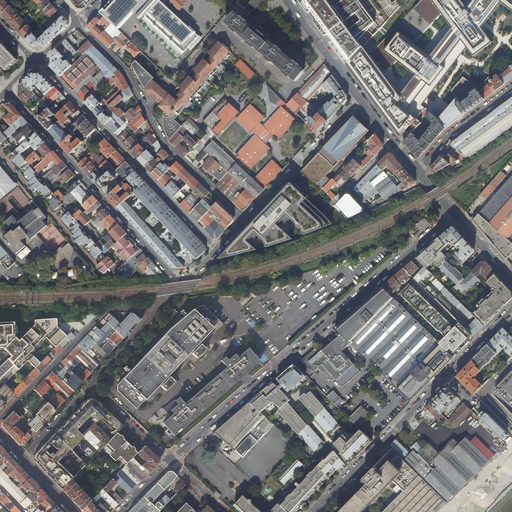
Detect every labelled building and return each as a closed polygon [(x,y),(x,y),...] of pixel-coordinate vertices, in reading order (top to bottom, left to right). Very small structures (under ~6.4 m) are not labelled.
[(10,6),(4,0),(1,0),(0,1),(0,12),(2,14),(10,6)] [(43,11),(51,4),(47,0),(45,0),(38,7),(43,11)] [(112,23),(120,30),(148,0),(112,0),(101,12),(105,16),(112,23)] [(191,50),(202,38),(160,0),(158,0),(143,17),(182,53),(188,47),(191,50)] [(171,0),(176,4),(176,5),(181,9),(186,4),(184,3),(186,0),(171,0)] [(257,7),(263,1),(261,0),(238,0),(237,2),(245,9),(249,12),(257,7)] [(299,0),(309,13),(312,11),(314,14),(318,19),(315,21),(326,36),(329,34),(331,37),(331,38),(331,39),(332,39),(333,39),(334,40),(331,43),(346,64),(363,46),(359,43),(357,40),(373,24),(375,22),(358,0),(342,0),(333,7),(330,3),(327,0),(299,0)] [(370,56),(385,75),(400,61),(423,79),(406,102),(403,107),(413,115),(469,45),(476,55),(496,40),(485,26),(506,2),(511,6),(511,0),(422,0),(415,8),(430,23),(444,11),(456,27),(433,55),(418,43),(422,40),(402,23),(370,56)] [(385,9),(390,17),(399,7),(400,7),(398,3),(399,2),(397,0),(396,0),(390,5),(388,2),(391,0),(377,0),(380,3),(381,2),(386,8),(385,9)] [(28,25),(10,6),(2,14),(13,26),(20,33),(28,25)] [(39,31),(59,12),(58,11),(35,32),(26,40),(33,47),(37,46),(38,46),(41,46),(43,47),(45,48),(69,25),(69,22),(63,16),(46,32),(46,33),(39,39),(37,36),(40,33),(40,32),(39,31)] [(299,65),(300,64),(294,59),(293,60),(281,51),(282,50),(282,49),(277,44),(276,45),(275,46),(263,36),(264,35),(265,35),(259,30),(258,30),(257,31),(245,22),(246,20),(247,20),(241,15),(240,16),(240,17),(234,12),(226,22),(232,27),(231,28),(236,32),(237,31),(249,41),(248,42),(255,47),(255,46),(267,56),(266,57),(272,62),(273,61),(285,70),(284,71),(290,76),(291,75),(297,80),(305,70),(299,65)] [(98,38),(112,23),(105,16),(101,20),(98,23),(100,26),(101,24),(103,22),(107,26),(106,27),(106,28),(105,27),(102,31),(99,28),(100,27),(97,24),(91,31),(98,38)] [(101,20),(97,17),(87,27),(89,29),(91,31),(97,24),(98,23),(101,20)] [(258,30),(246,20),(245,22),(257,31),(258,30)] [(98,38),(109,48),(115,42),(123,34),(120,30),(112,23),(98,38)] [(35,32),(28,25),(20,33),(23,37),(26,40),(35,32)] [(124,41),(127,38),(123,34),(115,42),(122,49),(123,49),(131,41),(129,39),(126,42),(124,41)] [(276,45),(264,35),(263,36),(275,46),(276,45)] [(51,54),(52,56),(52,59),(52,60),(52,63),(51,66),(61,76),(73,65),(70,63),(74,59),(76,61),(93,45),(88,40),(78,50),(67,38),(51,54)] [(0,63),(6,70),(18,60),(0,40),(0,63)] [(136,57),(141,51),(131,41),(123,49),(125,50),(127,48),(136,57)] [(229,53),(231,50),(225,45),(222,47),(216,42),(209,51),(215,57),(217,58),(212,63),(210,62),(204,57),(194,69),(200,74),(202,75),(197,81),(196,80),(189,74),(179,86),(186,92),(187,93),(182,98),(181,97),(179,99),(177,99),(174,96),(172,95),(170,95),(170,93),(164,88),(163,89),(154,99),(154,100),(154,101),(165,111),(165,115),(165,117),(165,121),(165,124),(166,130),(168,135),(172,139),(183,126),(175,119),(186,107),(188,109),(193,103),(191,101),(203,87),(206,90),(212,83),(208,81),(218,69),(221,72),(226,66),(223,63),(231,54),(229,53)] [(93,45),(76,61),(73,65),(61,76),(85,102),(98,90),(105,84),(108,81),(119,70),(93,45)] [(411,125),(417,118),(413,115),(403,107),(406,102),(385,75),(370,56),(363,46),(346,64),(400,137),(406,131),(411,125)] [(294,59),(282,50),(281,51),(293,60),(294,59)] [(149,72),(137,61),(132,66),(141,82),(141,83),(142,83),(143,83),(143,82),(145,84),(141,88),(144,91),(154,79),(148,73),(149,72)] [(308,101),(324,84),(332,75),(325,64),(298,92),(308,101)] [(502,72),(498,75),(505,84),(511,78),(511,65),(509,67),(510,68),(504,74),(502,72)] [(108,101),(105,99),(103,100),(109,106),(130,87),(123,75),(119,70),(108,81),(112,85),(116,82),(120,89),(108,101)] [(491,82),(489,84),(495,92),(505,84),(498,75),(495,70),(493,73),(495,76),(495,79),(494,80),(492,79),(491,78),(491,79),(490,80),(490,81),(491,81),(491,82)] [(37,95),(39,93),(35,88),(36,87),(35,86),(37,84),(46,94),(45,94),(46,95),(55,87),(42,73),(40,74),(38,74),(35,73),(33,73),(24,81),(37,95)] [(154,99),(163,89),(164,81),(157,75),(154,79),(144,91),(154,99)] [(348,95),(332,75),(324,84),(326,86),(330,92),(332,90),(335,94),(336,96),(331,102),(329,100),(319,111),(328,121),(348,100),(348,95)] [(486,86),(479,92),(485,99),(495,92),(489,84),(486,80),(484,83),(486,86)] [(37,95),(24,81),(20,85),(20,87),(20,90),(20,93),(19,94),(27,102),(30,99),(35,104),(41,99),(37,95)] [(105,84),(113,91),(116,88),(112,85),(108,81),(105,84)] [(277,100),(282,99),(269,86),(267,84),(268,95),(269,101),(276,104),(277,100)] [(61,99),(64,96),(55,87),(46,95),(43,97),(41,99),(48,106),(59,96),(61,99)] [(130,97),(133,93),(130,87),(109,106),(109,107),(116,114),(120,118),(125,113),(120,107),(118,109),(117,107),(116,108),(114,107),(124,98),(125,99),(127,97),(128,98),(130,97)] [(461,103),(460,101),(456,104),(464,115),(485,99),(479,92),(478,90),(477,88),(470,93),(471,96),(461,103)] [(105,99),(98,90),(85,102),(93,111),(103,100),(101,98),(99,100),(96,97),(100,94),(105,99)] [(310,124),(309,124),(314,129),(317,133),(328,121),(319,111),(308,101),(298,92),(287,104),(306,122),(307,121),(313,114),(317,116),(310,124)] [(511,97),(454,142),(451,144),(458,150),(467,158),(511,125),(511,97)] [(240,112),(225,98),(204,121),(219,135),(240,112)] [(55,114),(48,106),(41,99),(35,104),(30,109),(32,111),(39,105),(44,111),(39,116),(37,114),(36,115),(49,130),(55,125),(52,121),(52,120),(51,118),(55,114)] [(464,115),(456,104),(452,99),(438,119),(445,129),(464,115)] [(68,112),(72,117),(79,110),(70,101),(55,115),(56,115),(60,120),(64,125),(70,119),(63,112),(67,109),(68,109),(66,111),(68,113),(68,112)] [(5,118),(12,126),(23,116),(11,103),(10,103),(8,104),(4,104),(12,112),(5,118)] [(253,131),(256,134),(236,155),(251,169),(271,148),(266,143),(274,135),(279,139),(297,120),(282,106),(264,125),(261,122),(265,118),(250,104),(236,118),(251,132),(253,131)] [(108,117),(104,112),(99,117),(106,124),(116,114),(109,107),(106,110),(111,116),(110,118),(109,116),(108,117)] [(125,115),(131,122),(139,114),(133,108),(125,115)] [(427,112),(429,114),(430,112),(426,108),(420,115),(422,117),(427,112)] [(81,112),(79,110),(72,117),(74,119),(81,112)] [(135,133),(139,129),(148,120),(143,111),(139,114),(131,122),(128,125),(128,126),(129,127),(131,129),(135,133)] [(430,130),(423,137),(424,137),(431,144),(445,129),(438,119),(430,112),(429,114),(426,117),(433,122),(433,125),(429,129),(430,130)] [(88,120),(83,114),(75,122),(74,123),(78,128),(79,128),(88,120)] [(117,121),(122,126),(125,123),(120,118),(116,114),(106,124),(114,133),(115,132),(119,129),(115,124),(117,121)] [(356,114),(307,165),(324,181),(326,179),(329,182),(330,181),(333,178),(340,171),(343,168),(353,157),(356,154),(366,144),(374,135),(376,133),(362,114),(356,114)] [(17,134),(18,135),(29,126),(30,124),(23,116),(12,126),(4,133),(8,138),(21,126),(23,128),(17,134)] [(192,138),(195,134),(200,128),(189,118),(183,126),(172,139),(170,140),(169,142),(176,148),(181,142),(184,138),(188,134),(192,138)] [(407,132),(406,131),(400,137),(405,142),(413,133),(417,128),(421,123),(417,118),(411,125),(413,126),(413,128),(411,130),(410,129),(407,132)] [(74,123),(70,119),(64,125),(72,134),(74,132),(78,128),(74,123)] [(62,126),(71,135),(72,134),(64,125),(60,120),(58,122),(55,125),(49,130),(62,144),(69,137),(60,128),(62,126)] [(87,136),(88,137),(96,129),(88,120),(79,128),(86,135),(84,136),(85,137),(87,136)] [(422,123),(421,123),(417,128),(420,131),(426,124),(423,121),(422,123)] [(118,136),(128,126),(128,125),(125,123),(122,126),(119,129),(115,132),(118,136)] [(36,134),(29,126),(18,135),(17,136),(14,139),(21,147),(28,141),(36,134)] [(131,136),(128,133),(131,129),(129,127),(126,130),(125,130),(121,134),(122,135),(120,137),(124,142),(131,136)] [(7,140),(8,138),(4,133),(1,130),(0,128),(0,143),(2,144),(3,142),(4,143),(3,144),(3,145),(3,146),(4,147),(5,147),(6,146),(11,143),(8,140),(8,141),(7,140)] [(142,132),(139,129),(135,133),(134,134),(137,136),(137,137),(142,132)] [(72,139),(76,135),(74,132),(72,134),(71,135),(69,137),(62,144),(71,153),(83,142),(80,138),(74,144),(71,142),(72,141),(72,139)] [(148,145),(150,148),(157,141),(155,138),(156,137),(154,134),(153,135),(151,134),(152,133),(151,132),(150,133),(145,138),(144,139),(143,140),(145,143),(148,145)] [(32,145),(37,150),(39,148),(45,143),(46,142),(38,133),(36,134),(28,141),(21,147),(18,150),(21,154),(22,154),(32,145)] [(364,162),(356,154),(353,157),(364,168),(383,148),(384,143),(376,133),(374,135),(368,141),(370,143),(370,144),(370,145),(371,146),(368,148),(370,149),(366,153),(369,156),(364,162)] [(416,136),(413,133),(405,142),(417,156),(421,156),(431,144),(424,137),(423,138),(420,141),(415,137),(416,136)] [(201,140),(195,134),(192,138),(188,134),(184,138),(194,148),(198,143),(201,140)] [(139,144),(134,139),(131,136),(124,142),(124,143),(131,151),(139,144)] [(101,157),(94,149),(90,153),(91,154),(93,155),(94,157),(101,165),(107,160),(111,156),(117,150),(105,139),(98,146),(104,154),(101,157)] [(151,149),(157,155),(158,154),(163,148),(162,147),(158,140),(157,141),(150,148),(148,149),(150,151),(151,149)] [(184,146),(181,142),(176,148),(185,157),(192,149),(190,147),(187,150),(184,147),(184,146)] [(53,152),(45,143),(39,148),(45,156),(43,157),(45,159),(53,152)] [(147,151),(139,143),(139,144),(131,151),(138,159),(147,151)] [(234,167),(210,144),(196,159),(200,162),(208,153),(212,157),(203,165),(213,175),(220,181),(229,172),(234,167)] [(160,160),(162,162),(169,154),(163,148),(158,154),(160,156),(156,160),(154,158),(146,167),(152,173),(158,167),(160,164),(159,162),(160,160)] [(118,164),(120,166),(126,160),(117,151),(117,150),(111,156),(113,158),(113,160),(116,164),(118,164)] [(155,157),(148,150),(147,151),(138,159),(146,167),(154,158),(155,157)] [(459,159),(461,161),(467,158),(458,150),(454,154),(452,152),(448,156),(448,157),(446,160),(450,164),(459,159)] [(62,202),(55,193),(49,187),(46,183),(44,184),(42,182),(43,181),(42,180),(41,179),(40,179),(37,176),(39,175),(38,173),(34,169),(32,167),(29,162),(26,159),(22,154),(21,154),(19,156),(18,154),(19,154),(16,151),(13,154),(12,155),(12,156),(12,157),(13,157),(14,158),(15,157),(16,158),(14,159),(14,161),(18,166),(20,165),(22,167),(21,168),(26,173),(27,173),(28,175),(27,177),(31,182),(29,183),(32,186),(33,184),(36,187),(34,188),(37,191),(38,190),(43,195),(44,194),(46,196),(46,197),(51,202),(53,204),(51,205),(55,210),(57,210),(58,209),(60,211),(59,212),(60,213),(60,214),(61,214),(62,214),(63,214),(65,216),(63,218),(63,220),(67,224),(69,222),(71,225),(73,228),(72,229),(76,235),(75,236),(77,239),(78,238),(81,240),(79,241),(81,244),(83,243),(87,248),(89,247),(91,250),(93,252),(92,253),(96,258),(98,258),(99,257),(100,258),(99,259),(99,260),(100,261),(101,261),(102,261),(103,261),(103,262),(99,265),(105,272),(113,265),(107,257),(106,258),(105,257),(106,257),(103,254),(102,254),(101,253),(103,251),(102,250),(97,244),(90,236),(89,238),(87,235),(87,234),(86,233),(85,233),(84,233),(82,230),(84,228),(83,228),(83,227),(82,226),(78,221),(77,220),(73,216),(70,212),(69,213),(67,210),(65,207),(64,207),(62,205),(64,204),(62,202)] [(42,159),(35,151),(26,159),(29,162),(32,167),(34,169),(36,167),(33,163),(36,160),(38,161),(39,160),(40,160),(42,159)] [(51,156),(58,164),(63,160),(54,151),(53,152),(45,159),(36,167),(34,169),(38,173),(53,160),(50,157),(51,156)] [(388,166),(394,173),(395,173),(403,166),(391,153),(389,153),(378,164),(383,170),(388,166)] [(89,159),(86,156),(79,164),(83,168),(91,161),(93,159),(94,157),(93,155),(89,159)] [(449,165),(450,164),(446,160),(441,156),(431,168),(431,172),(435,177),(437,175),(436,173),(440,170),(445,167),(448,166),(449,165)] [(93,159),(99,167),(100,166),(101,165),(94,157),(93,159)] [(364,168),(353,157),(343,168),(345,169),(351,175),(354,178),(364,168)] [(274,158),(254,179),(264,189),(284,167),(274,158)] [(67,166),(63,160),(58,164),(52,170),(57,175),(61,171),(67,166)] [(113,173),(116,170),(107,160),(101,165),(100,166),(104,170),(103,171),(96,170),(90,176),(96,183),(97,182),(110,171),(113,173)] [(127,178),(135,171),(126,160),(120,166),(116,170),(113,173),(122,183),(124,182),(127,178)] [(97,169),(91,161),(83,168),(90,176),(96,170),(97,169)] [(176,174),(174,177),(175,178),(176,176),(178,175),(184,168),(177,161),(171,167),(171,168),(176,174)] [(164,165),(161,163),(160,164),(158,167),(165,174),(168,171),(171,168),(171,167),(169,166),(167,168),(166,167),(167,166),(167,165),(167,164),(166,164),(165,164),(164,165)] [(256,198),(264,189),(254,179),(237,163),(234,167),(229,172),(256,198)] [(0,200),(18,186),(0,164),(0,181),(2,184),(0,186),(0,200)] [(375,187),(376,187),(389,177),(386,174),(383,170),(378,164),(356,187),(356,190),(362,197),(375,187)] [(324,181),(307,165),(302,170),(313,181),(322,190),(323,188),(325,187),(329,182),(326,179),(324,181)] [(401,184),(393,175),(392,175),(390,178),(401,191),(415,184),(416,181),(403,166),(395,173),(398,176),(397,177),(399,180),(400,179),(403,182),(401,184)] [(159,181),(165,174),(158,167),(152,173),(159,181)] [(178,175),(187,183),(193,176),(184,168),(178,175)] [(75,175),(70,169),(64,174),(61,177),(63,179),(62,181),(61,181),(61,182),(62,183),(63,183),(58,187),(59,189),(71,178),(75,175)] [(346,180),(351,175),(345,169),(340,174),(346,180)] [(57,175),(52,170),(42,178),(50,187),(60,178),(61,177),(64,174),(61,171),(57,175)] [(113,173),(110,171),(97,182),(103,189),(102,190),(108,196),(122,184),(122,183),(113,173)] [(134,188),(136,191),(145,182),(146,182),(135,171),(127,178),(131,182),(130,183),(131,184),(132,183),(135,187),(134,188)] [(167,175),(170,173),(168,171),(165,174),(159,181),(165,188),(172,180),(175,178),(174,177),(172,175),(171,175),(172,177),(171,179),(167,175)] [(480,195),(485,199),(506,176),(500,171),(480,195)] [(256,198),(229,172),(220,181),(216,186),(241,210),(245,210),(256,198)] [(316,192),(299,174),(219,259),(219,261),(261,250),(282,244),(292,241),(308,236),(322,231),(351,219),(349,217),(346,214),(342,209),(338,205),(333,200),(332,198),(330,195),(323,188),(322,190),(313,181),(312,183),(314,185),(319,189),(316,192)] [(341,186),(346,180),(340,174),(335,180),(337,182),(341,186)] [(473,216),(471,218),(507,259),(511,252),(511,175),(475,218),(473,216)] [(192,187),(195,190),(201,183),(193,176),(187,183),(185,186),(184,187),(187,190),(190,187),(191,188),(192,187)] [(399,192),(389,177),(376,187),(379,190),(385,199),(399,192)] [(329,191),(337,182),(335,180),(333,178),(330,181),(329,182),(325,187),(329,191)] [(69,190),(71,193),(83,183),(79,179),(70,187),(71,188),(69,190)] [(179,188),(172,180),(165,188),(174,197),(184,187),(182,186),(182,185),(179,188)] [(125,184),(124,182),(122,183),(122,184),(125,187),(129,191),(132,195),(134,193),(132,191),(132,188),(129,184),(125,184)] [(163,200),(145,182),(136,191),(135,192),(152,210),(163,200)] [(84,191),(87,188),(83,183),(71,193),(70,194),(68,196),(62,202),(64,204),(70,212),(73,216),(77,213),(70,204),(77,198),(83,205),(91,198),(84,191)] [(195,190),(199,194),(205,188),(201,183),(195,190)] [(118,193),(125,187),(122,184),(108,196),(118,207),(126,200),(132,195),(129,191),(122,198),(118,193)] [(379,190),(376,187),(375,187),(362,197),(365,200),(379,190)] [(199,194),(204,199),(207,195),(210,192),(205,188),(199,194)] [(68,196),(67,195),(66,194),(64,195),(59,189),(55,193),(62,202),(68,196)] [(193,203),(196,199),(195,198),(191,194),(187,198),(193,203)] [(83,205),(88,210),(98,200),(93,195),(91,198),(83,205)] [(210,198),(207,195),(204,199),(200,203),(209,212),(210,210),(212,208),(208,204),(210,202),(208,201),(210,198)] [(348,211),(346,214),(349,217),(361,211),(361,208),(351,196),(347,196),(338,205),(342,209),(345,207),(348,211)] [(193,203),(187,198),(181,204),(190,214),(191,213),(199,221),(201,219),(208,213),(209,212),(200,203),(196,199),(193,203)] [(32,206),(31,207),(33,209),(18,222),(13,215),(6,221),(13,230),(6,236),(13,244),(11,246),(18,253),(27,246),(25,244),(48,225),(43,220),(47,217),(32,200),(29,202),(32,206)] [(94,212),(102,205),(98,200),(88,210),(86,212),(77,220),(78,221),(80,219),(84,223),(82,226),(83,227),(88,223),(92,220),(87,214),(92,210),(94,212)] [(142,219),(126,200),(118,207),(135,226),(142,219)] [(170,208),(163,200),(152,210),(160,218),(170,208)] [(222,221),(219,217),(217,220),(226,229),(234,221),(234,217),(229,212),(230,211),(219,201),(212,208),(220,216),(224,220),(222,221)] [(97,216),(110,231),(119,224),(105,208),(97,216)] [(182,221),(170,208),(160,218),(172,231),(182,221)] [(81,209),(77,213),(73,216),(77,220),(86,212),(85,210),(83,212),(81,209)] [(209,214),(208,213),(201,219),(208,227),(214,221),(208,215),(209,214)] [(415,225),(420,231),(422,229),(429,223),(425,217),(415,225)] [(150,227),(142,219),(135,226),(142,234),(150,227)] [(226,229),(217,220),(216,219),(214,221),(208,227),(205,230),(213,239),(217,239),(226,229)] [(194,234),(182,221),(172,231),(184,244),(194,234)] [(102,239),(88,223),(83,227),(83,228),(84,228),(97,243),(101,240),(102,239)] [(110,232),(119,241),(127,233),(119,224),(110,231),(110,232)] [(453,242),(456,245),(465,237),(455,226),(452,226),(440,237),(447,245),(450,242),(450,241),(451,240),(451,238),(452,238),(454,240),(453,242)] [(157,235),(150,227),(142,234),(149,242),(157,235)] [(127,255),(126,253),(126,252),(128,253),(129,253),(130,252),(130,251),(131,250),(130,250),(130,249),(131,248),(133,250),(137,246),(136,244),(137,243),(127,233),(119,241),(116,244),(114,245),(116,248),(115,249),(115,250),(116,252),(120,257),(121,257),(122,258),(123,258),(127,255)] [(106,245),(101,240),(97,243),(97,244),(102,250),(103,251),(105,253),(114,245),(116,244),(107,234),(104,237),(109,243),(106,245)] [(198,259),(207,249),(206,246),(194,234),(184,244),(198,259)] [(163,242),(157,235),(149,242),(156,249),(163,242)] [(472,287),(480,278),(477,276),(472,271),(463,281),(462,279),(464,278),(461,274),(462,273),(456,268),(455,269),(444,258),(447,256),(441,251),(447,245),(440,237),(416,258),(422,263),(425,267),(426,267),(430,263),(431,263),(433,261),(446,273),(457,284),(454,288),(461,295),(466,289),(467,290),(471,286),(472,287)] [(459,250),(455,254),(463,263),(474,252),(474,248),(465,237),(456,245),(459,248),(460,247),(462,249),(463,249),(462,251),(461,251),(460,251),(459,250)] [(175,268),(185,266),(163,242),(156,249),(171,267),(175,268)] [(0,261),(0,262),(9,255),(3,248),(0,244),(0,261)] [(136,260),(144,253),(145,253),(142,249),(118,269),(120,271),(126,279),(129,278),(135,272),(139,267),(141,265),(136,260)] [(148,258),(144,253),(136,260),(141,265),(148,258)] [(9,258),(11,257),(9,255),(0,262),(4,265),(8,270),(16,263),(14,260),(13,262),(9,258)] [(157,274),(156,274),(156,273),(153,270),(157,266),(149,257),(148,258),(141,265),(139,267),(145,273),(147,271),(149,274),(157,274)] [(420,267),(413,260),(404,268),(411,275),(420,267)] [(482,261),(472,271),(477,276),(480,273),(481,274),(482,273),(489,280),(496,273),(486,262),(482,261)] [(429,273),(430,272),(430,271),(426,267),(425,267),(423,269),(415,278),(447,309),(460,322),(475,336),(485,326),(477,317),(474,320),(473,319),(472,320),(473,322),(470,325),(428,284),(426,285),(423,282),(422,283),(420,281),(428,272),(429,273)] [(410,276),(412,275),(411,275),(404,268),(394,276),(401,284),(403,282),(404,283),(407,281),(405,279),(406,278),(408,280),(411,278),(410,276)] [(116,274),(120,279),(126,279),(120,271),(116,274)] [(489,280),(488,281),(493,286),(491,288),(493,290),(485,298),(484,297),(475,306),(478,309),(473,314),(474,315),(477,317),(485,326),(501,309),(500,309),(506,302),(507,303),(511,298),(511,291),(496,273),(489,280)] [(471,318),(474,315),(473,314),(473,313),(433,275),(430,279),(432,281),(434,278),(435,279),(433,282),(469,318),(470,317),(471,318)] [(400,287),(402,284),(401,284),(394,276),(382,287),(391,295),(393,292),(394,293),(397,290),(394,288),(395,287),(397,290),(400,287)] [(446,337),(454,328),(451,325),(452,324),(410,283),(400,293),(443,335),(443,334),(446,337)] [(440,343),(431,334),(394,298),(391,295),(382,287),(335,328),(347,339),(351,344),(378,370),(397,389),(441,344),(440,343)] [(169,329),(132,369),(117,385),(117,390),(136,408),(145,399),(149,403),(159,391),(163,395),(174,383),(174,376),(191,357),(195,361),(207,348),(207,342),(226,321),(205,302),(193,310),(169,329)] [(178,313),(173,308),(171,310),(174,312),(169,317),(172,319),(178,313)] [(89,313),(83,319),(88,324),(99,312),(89,313)] [(14,335),(13,323),(0,324),(0,346),(3,347),(11,355),(8,358),(18,369),(28,360),(36,368),(41,362),(30,352),(46,337),(56,347),(59,344),(67,336),(56,325),(57,318),(35,319),(35,323),(18,339),(14,335)] [(101,324),(99,322),(97,325),(96,326),(104,334),(111,326),(107,322),(101,329),(99,326),(101,324)] [(454,357),(475,336),(460,322),(454,328),(446,337),(440,343),(441,344),(454,357)] [(100,338),(104,334),(96,326),(92,330),(100,338)] [(114,329),(111,326),(104,334),(100,338),(95,343),(98,345),(102,349),(105,346),(103,344),(107,340),(115,348),(123,338),(116,331),(113,334),(111,332),(114,329)] [(506,350),(511,356),(511,355),(511,336),(504,328),(488,344),(497,353),(498,354),(503,348),(504,347),(502,346),(505,344),(506,345),(505,347),(507,348),(506,350)] [(97,358),(102,362),(108,355),(102,349),(98,345),(95,343),(100,338),(92,330),(80,342),(78,344),(89,354),(93,358),(97,354),(99,356),(97,358)] [(72,338),(73,339),(75,337),(71,332),(67,336),(59,344),(62,347),(72,338)] [(357,367),(343,351),(351,344),(347,339),(345,341),(341,337),(319,355),(316,351),(310,356),(304,361),(314,373),(320,368),(322,371),(326,368),(334,377),(339,382),(357,367)] [(50,353),(55,358),(58,354),(64,348),(62,347),(59,344),(56,347),(50,353)] [(91,373),(99,364),(93,358),(89,354),(78,344),(70,353),(81,363),(91,373)] [(454,357),(441,344),(397,389),(398,390),(410,402),(454,357)] [(492,358),(497,353),(488,344),(472,360),(482,369),(487,364),(489,362),(488,361),(489,360),(490,361),(493,359),(492,358)] [(111,352),(105,346),(102,349),(108,355),(111,352)] [(237,358),(241,354),(234,347),(230,350),(232,351),(237,358)] [(237,358),(232,351),(225,358),(221,361),(226,367),(184,404),(178,398),(175,401),(168,407),(173,413),(170,416),(163,423),(173,435),(195,416),(214,400),(259,361),(248,348),(241,354),(237,358)] [(82,382),(91,373),(81,363),(70,353),(63,360),(61,362),(69,369),(74,374),(82,382)] [(44,366),(45,368),(52,360),(47,356),(41,362),(36,368),(39,371),(44,366)] [(0,376),(13,365),(8,360),(0,367),(0,376)] [(475,376),(482,370),(482,369),(472,360),(457,376),(474,393),(483,384),(477,378),(473,378),(474,376),(475,376)] [(64,375),(69,369),(61,362),(52,371),(63,382),(73,391),(74,390),(82,382),(74,374),(71,377),(69,376),(68,377),(70,378),(68,379),(64,375)] [(307,376),(295,365),(277,381),(288,392),(307,376)] [(2,384),(3,385),(4,384),(18,370),(15,367),(2,380),(4,382),(2,384)] [(361,372),(357,367),(339,382),(343,387),(361,372)] [(40,372),(39,371),(36,368),(30,374),(22,381),(27,386),(40,372)] [(511,418),(511,369),(501,381),(501,383),(496,389),(511,404),(511,413),(508,418),(509,419),(511,418)] [(65,400),(73,391),(63,382),(52,371),(47,376),(43,380),(49,385),(54,390),(65,400)] [(46,388),(49,385),(43,380),(41,383),(46,388)] [(27,386),(22,381),(19,384),(12,391),(17,395),(17,396),(27,386)] [(284,395),(275,383),(257,398),(267,403),(271,407),(273,405),(278,410),(276,412),(298,434),(299,433),(308,425),(299,417),(297,420),(291,414),(293,411),(285,404),(288,401),(284,395)] [(12,391),(4,384),(3,385),(0,388),(0,411),(2,409),(3,408),(4,407),(3,406),(3,404),(2,404),(4,402),(7,405),(17,395),(12,391)] [(50,398),(37,386),(34,390),(47,402),(50,398)] [(449,388),(445,388),(433,401),(431,403),(442,413),(458,397),(449,388)] [(51,400),(58,407),(65,400),(54,390),(53,391),(54,393),(53,394),(55,396),(51,400)] [(342,400),(334,390),(327,396),(338,407),(345,401),(343,399),(342,400)] [(325,407),(308,391),(304,395),(303,393),(297,399),(304,405),(307,403),(313,409),(310,411),(316,416),(325,407)] [(62,425),(78,441),(83,436),(87,432),(95,424),(99,420),(107,411),(94,398),(87,399),(62,425)] [(267,403),(257,398),(252,403),(260,411),(267,403)] [(32,427),(36,431),(37,430),(56,410),(47,402),(36,414),(36,415),(28,424),(32,427)] [(216,432),(243,457),(254,446),(274,425),(260,411),(252,403),(250,402),(240,410),(216,432)] [(440,421),(445,416),(442,413),(431,403),(426,407),(440,421)] [(471,410),(466,405),(465,404),(458,412),(461,415),(463,413),(464,414),(462,417),(464,418),(464,417),(471,410)] [(173,413),(168,407),(167,405),(163,408),(170,416),(173,413)] [(371,415),(361,406),(349,418),(358,427),(371,415)] [(316,416),(314,418),(328,433),(327,434),(351,462),(372,441),(361,430),(352,439),(325,407),(316,416)] [(13,411),(20,418),(21,419),(24,417),(16,408),(13,411)] [(475,413),(471,410),(464,417),(464,418),(456,427),(459,430),(475,413)] [(14,424),(20,418),(13,411),(2,423),(1,426),(19,445),(23,444),(31,436),(27,432),(23,434),(14,424)] [(95,424),(111,439),(113,437),(117,433),(123,426),(107,411),(99,420),(95,424)] [(453,415),(449,411),(445,416),(449,419),(453,415)] [(464,414),(463,413),(461,415),(458,412),(450,421),(456,427),(464,418),(462,417),(464,414)] [(111,439),(95,424),(87,432),(83,436),(93,445),(99,451),(101,450),(102,448),(111,439)] [(308,425),(299,433),(314,451),(319,447),(320,449),(323,446),(322,444),(324,442),(308,424),(308,425)] [(31,436),(36,431),(32,427),(30,430),(27,432),(31,436)] [(81,458),(84,455),(75,446),(76,445),(75,444),(62,431),(61,432),(58,429),(55,433),(69,447),(79,457),(81,458)] [(67,470),(79,457),(69,447),(55,433),(47,441),(34,456),(34,459),(62,489),(71,479),(76,475),(73,472),(72,473),(70,471),(69,473),(67,470)] [(137,453),(117,433),(113,437),(111,439),(102,448),(119,465),(123,460),(127,464),(130,460),(133,458),(137,453)] [(84,455),(93,445),(83,436),(78,441),(75,444),(76,445),(75,446),(84,455)] [(410,454),(405,460),(406,462),(426,481),(440,494),(448,502),(490,460),(485,456),(481,452),(477,447),(472,443),(466,437),(459,444),(454,439),(449,445),(449,444),(442,452),(441,451),(438,454),(439,454),(439,455),(432,462),(432,463),(430,465),(419,455),(425,449),(417,442),(412,448),(414,449),(410,453),(396,440),(390,445),(405,459),(410,454)] [(476,438),(472,443),(477,447),(481,452),(486,447),(476,438)] [(93,445),(84,455),(81,458),(82,460),(87,464),(99,451),(93,445)] [(432,462),(439,455),(438,454),(429,445),(425,449),(419,455),(430,465),(432,463),(432,462)] [(145,462),(141,466),(149,473),(159,462),(159,459),(144,446),(137,453),(147,463),(146,464),(145,462)] [(486,447),(481,452),(485,456),(490,451),(486,447)] [(341,511),(362,511),(393,481),(403,491),(382,511),(437,511),(448,502),(440,494),(426,481),(406,462),(405,460),(393,448),(386,456),(390,460),(380,471),(375,467),(364,478),(364,479),(366,482),(367,481),(370,483),(341,511)] [(325,459),(318,465),(319,466),(328,474),(329,475),(330,476),(336,470),(340,474),(348,465),(335,450),(326,459),(325,459)] [(490,451),(485,456),(490,460),(494,456),(490,451)] [(6,466),(2,470),(7,475),(18,465),(6,453),(1,458),(0,458),(0,466),(4,463),(6,466)] [(237,466),(243,459),(240,456),(234,463),(237,466)] [(291,481),(294,477),(294,476),(294,475),(295,476),(298,473),(298,471),(299,470),(300,471),(305,465),(303,463),(304,461),(299,460),(296,456),(277,476),(280,479),(282,484),(285,483),(286,485),(290,482),(289,481),(290,480),(291,481)] [(390,460),(386,456),(375,467),(380,471),(390,460)] [(149,473),(141,466),(133,458),(130,460),(127,464),(121,470),(136,484),(137,485),(149,473)] [(19,483),(16,485),(19,488),(30,477),(18,465),(7,475),(9,477),(11,475),(13,475),(19,481),(19,483)] [(303,505),(305,503),(304,502),(303,501),(316,488),(316,489),(318,490),(320,487),(324,483),(323,482),(322,481),(328,474),(319,466),(312,472),(310,474),(313,477),(314,478),(310,482),(309,481),(306,479),(301,484),(300,483),(298,483),(297,484),(298,485),(299,486),(294,492),(297,495),(298,495),(293,500),(292,499),(289,496),(287,498),(288,498),(280,507),(279,506),(276,505),(272,509),(275,511),(292,511),(297,507),(298,508),(299,509),(303,505)] [(0,482),(15,497),(22,491),(20,489),(19,488),(16,485),(9,477),(7,475),(2,470),(0,468),(0,482)] [(127,493),(136,484),(121,470),(117,473),(112,479),(116,482),(127,493)] [(146,507),(150,503),(161,492),(177,476),(172,471),(168,471),(127,511),(150,511),(147,508),(148,508),(146,507)] [(31,492),(26,496),(29,499),(40,489),(30,477),(19,488),(20,489),(23,486),(26,489),(24,490),(26,491),(28,489),(31,492)] [(91,500),(86,494),(83,492),(86,489),(82,485),(80,487),(83,489),(81,490),(71,479),(62,489),(82,510),(90,502),(91,500)] [(106,493),(116,482),(112,479),(111,480),(102,489),(106,493)] [(173,490),(177,493),(186,484),(182,481),(173,490)] [(15,497),(0,482),(0,489),(3,493),(11,501),(15,497)] [(303,501),(304,502),(316,489),(316,488),(303,501)] [(37,503),(35,505),(36,506),(41,503),(47,496),(40,489),(29,499),(32,502),(35,504),(35,502),(34,501),(36,499),(38,500),(36,501),(37,503)] [(103,497),(114,508),(118,504),(117,503),(110,497),(106,493),(102,489),(92,499),(95,502),(98,499),(99,501),(102,498),(100,497),(101,496),(103,497)] [(21,511),(32,502),(29,499),(26,496),(22,491),(15,497),(11,501),(15,505),(21,511)] [(115,492),(110,497),(117,503),(121,499),(115,492)] [(7,507),(9,510),(10,509),(15,505),(11,501),(3,493),(0,495),(0,500),(3,504),(6,502),(9,505),(7,507)] [(153,509),(155,511),(157,511),(162,507),(170,500),(165,495),(158,502),(157,501),(153,506),(154,507),(153,508),(153,509)] [(262,511),(257,507),(254,510),(254,511),(249,507),(250,506),(253,503),(252,502),(253,501),(250,499),(249,500),(244,495),(235,505),(242,511),(241,511),(240,511),(262,511)] [(42,510),(41,511),(49,511),(56,506),(47,496),(41,503),(46,509),(43,511),(42,510)] [(32,511),(41,511),(36,506),(35,505),(35,504),(32,502),(21,511),(32,511)] [(99,511),(90,502),(82,510),(83,511),(99,511)] [(215,511),(209,506),(205,510),(200,505),(196,510),(188,502),(178,511),(215,511)] [(154,507),(153,506),(150,503),(146,507),(148,508),(147,508),(150,511),(155,511),(153,509),(153,508),(154,507)]
